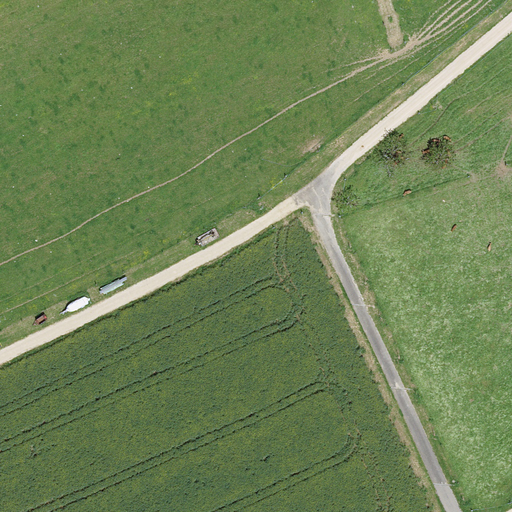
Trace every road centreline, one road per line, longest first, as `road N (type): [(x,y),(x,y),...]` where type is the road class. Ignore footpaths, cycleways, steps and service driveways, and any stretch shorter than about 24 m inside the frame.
road 1 (track): [(454,511),(309,189)]
road 2 (track): [(309,189),(228,245),(0,355)]
road 3 (track): [(511,20),(309,189)]
